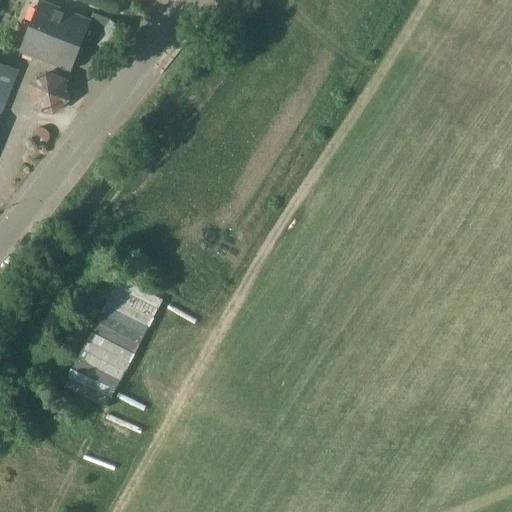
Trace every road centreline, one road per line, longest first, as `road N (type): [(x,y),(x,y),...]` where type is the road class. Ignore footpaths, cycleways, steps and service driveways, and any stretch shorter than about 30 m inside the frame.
road 1 (track): [(426,0),(115,511)]
road 2 (unclassified): [(0,249),(190,0)]
